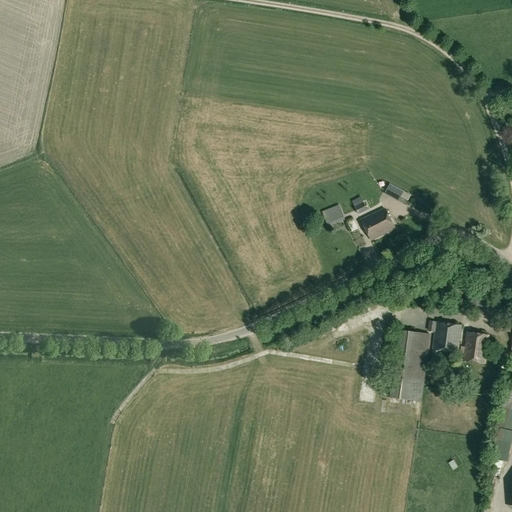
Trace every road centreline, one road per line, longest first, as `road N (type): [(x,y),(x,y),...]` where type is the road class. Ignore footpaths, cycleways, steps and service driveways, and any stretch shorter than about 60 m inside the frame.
road 1 (unclassified): [(0,336),(204,341),(285,313),(439,239),(472,240),(511,266)]
road 2 (track): [(511,173),(471,76),(429,38),(246,0)]
road 3 (track): [(93,511),(111,423),(152,372)]
